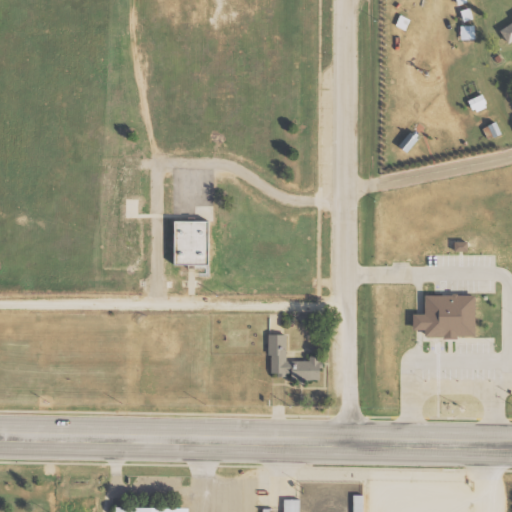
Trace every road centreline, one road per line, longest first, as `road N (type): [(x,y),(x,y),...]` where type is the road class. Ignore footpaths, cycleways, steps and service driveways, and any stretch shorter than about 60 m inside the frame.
road 1 (secondary): [(511,442),(0,435)]
road 2 (residential): [(353,440),(351,0)]
